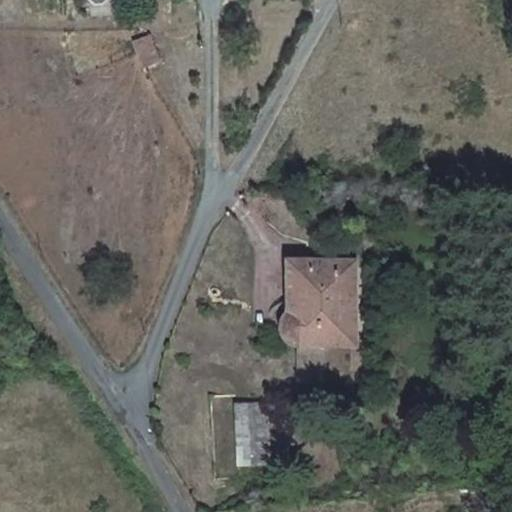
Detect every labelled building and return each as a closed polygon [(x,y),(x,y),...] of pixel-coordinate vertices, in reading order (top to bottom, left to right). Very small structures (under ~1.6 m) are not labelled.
[(152,37),(133,41),(140,69),(159,64),(152,37)] [(296,345),(301,348),(320,348),(357,347),(356,263),(298,264),(298,294),(302,294),(303,328),(297,328),(296,329),(293,334),(293,340),(296,345)] [(320,348),(301,348),(302,389),(320,389),(320,348)] [(257,466),(257,457),(253,405),(253,404),(239,405),(243,467),(257,466)] [(273,456),(269,404),(253,405),(257,457),(273,456)]
